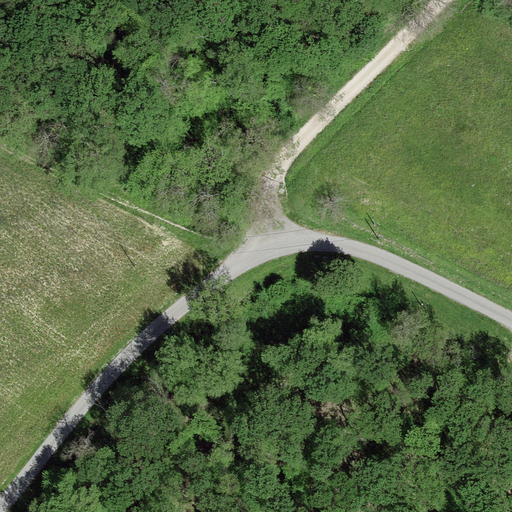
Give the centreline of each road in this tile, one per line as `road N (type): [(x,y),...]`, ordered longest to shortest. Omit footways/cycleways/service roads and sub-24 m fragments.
road 1 (unclassified): [(0,509),(157,327),(235,267),(272,250),(314,242),(367,250),(511,319)]
road 2 (track): [(445,0),(279,166),(268,215),(272,250)]
